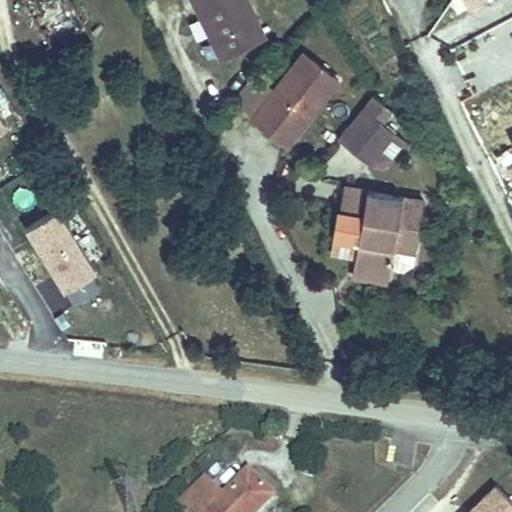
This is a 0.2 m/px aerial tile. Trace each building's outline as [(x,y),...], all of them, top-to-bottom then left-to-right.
[(250,0),(192,0),(196,9),(203,7),(216,32),(211,35),(220,52),(266,28),(250,0)] [(73,5),(61,10),(76,47),(88,42),(73,5)] [(250,68),(229,97),(289,142),(336,77),(299,50),(272,85),(250,68)] [(346,127),(336,139),(369,167),(393,139),(379,128),(385,120),(365,104),(350,124),(346,127)] [(344,182),(337,218),(359,222),(357,237),(351,268),(386,276),(392,244),(411,248),(421,197),(344,182)] [(94,261),(56,199),(25,218),(73,296),(98,280),(88,265),(94,261)] [(359,222),(337,218),(334,234),(357,237),(359,222)] [(206,475),(181,500),(192,511),(251,511),(274,490),(250,466),(224,492),(206,475)] [(511,511),(511,497),(492,478),(458,511),(511,511)]
